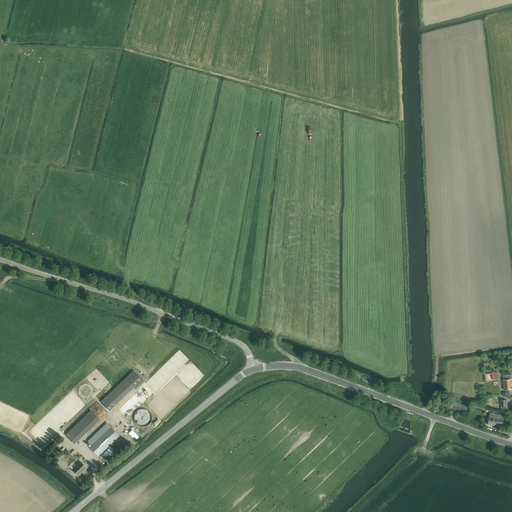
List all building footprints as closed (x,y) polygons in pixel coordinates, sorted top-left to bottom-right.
[(133,370),(101,401),(109,410),(142,379),(133,370)] [(511,374),(503,376),(504,390),(506,390),(507,394),(511,393),(511,390),(511,389),(511,378),(511,379),(511,374)] [(453,401),(451,408),(458,409),(465,411),(466,406),(460,405),(461,403),(453,401)] [(66,434),(74,444),(100,419),(91,410),(66,434)] [(503,425),(505,415),(490,413),(488,424),(496,426),(496,424),(503,425)] [(88,442),(91,445),(89,447),(97,456),(119,436),(111,427),(108,424),(88,442)] [(86,467),(80,461),(72,469),(78,475),(86,467)]
